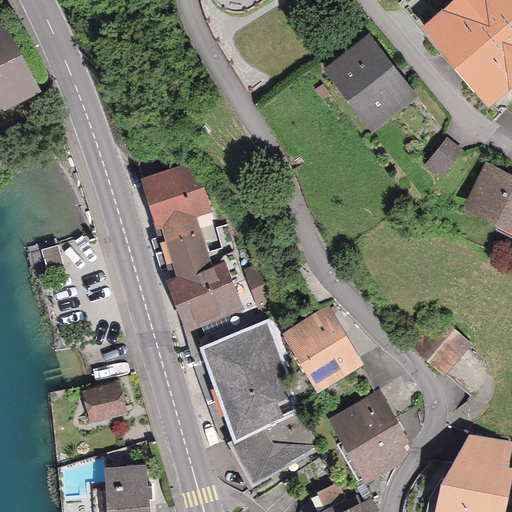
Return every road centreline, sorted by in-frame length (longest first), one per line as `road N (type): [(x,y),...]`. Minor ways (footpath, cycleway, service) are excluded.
road 1 (residential): [(395,511),(431,446),(437,413),(430,385),(369,326),(312,253),(286,178),(195,34),(183,0)]
road 2 (secondary): [(209,511),(102,161),(41,0)]
road 3 (residential): [(365,0),(446,102),(511,156)]
